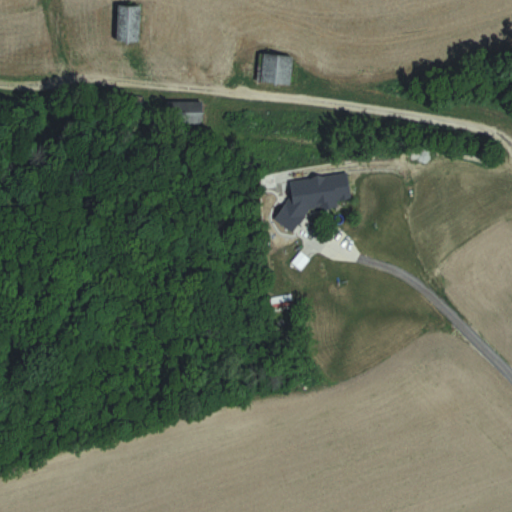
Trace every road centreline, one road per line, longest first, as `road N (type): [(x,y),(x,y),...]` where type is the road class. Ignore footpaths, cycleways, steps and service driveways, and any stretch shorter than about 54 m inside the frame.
road 1 (residential): [(0,88),(260,97),(465,140),(511,161)]
road 2 (residential): [(511,383),(336,226)]
